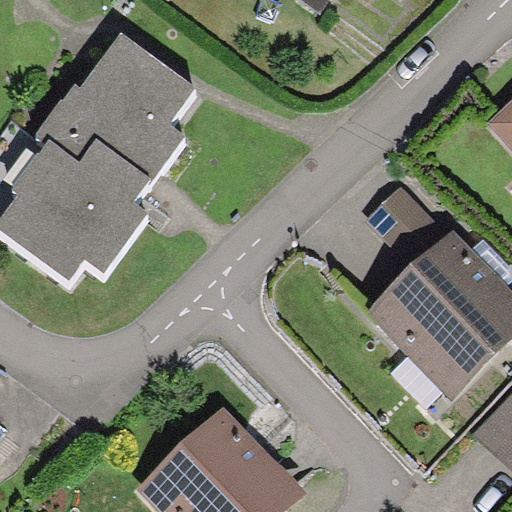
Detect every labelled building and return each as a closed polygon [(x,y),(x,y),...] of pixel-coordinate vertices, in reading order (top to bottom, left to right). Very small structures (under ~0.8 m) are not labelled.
[(296,0),(321,19),(335,0),(296,0)] [(155,223),(138,210),(156,187),(187,146),(171,133),(197,98),(125,44),(84,98),(76,95),(45,137),(57,145),(19,196),(27,202),(2,235),(75,289),(89,271),(108,285),(155,223)] [(511,110),(498,123),(511,138),(511,110)] [(459,235),(407,181),(371,215),(423,270),(459,235)] [(511,288),(487,263),(459,235),(423,270),(376,316),(458,400),(511,347),(511,288)] [(511,407),(481,439),(511,469),(511,407)] [(226,412),(138,488),(158,511),(291,511),(304,501),(226,412)]
